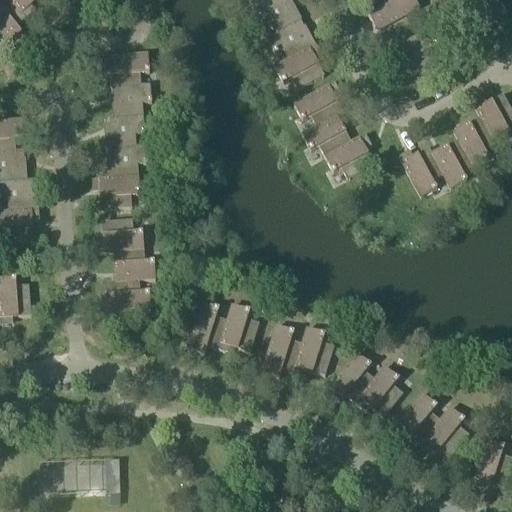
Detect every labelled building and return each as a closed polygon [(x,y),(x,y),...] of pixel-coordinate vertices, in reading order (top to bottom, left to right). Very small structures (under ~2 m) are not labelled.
[(17,30),(26,22),(7,0),(0,0),(0,40),(7,48),(22,36),(17,30)] [(7,0),(26,22),(36,13),(32,9),(42,0),(7,0)] [(289,3),(287,0),(278,0),(267,6),(266,5),(251,13),(260,30),(269,26),(274,35),(275,37),(300,23),(302,23),(291,2),(289,3)] [(376,0),(372,3),(378,13),(368,18),(377,35),(420,11),(413,0),(376,0)] [(499,28),(510,22),(498,0),(470,0),(465,3),(480,31),(496,23),(499,28)] [(284,52),(288,62),(316,48),(305,27),(303,28),(300,23),(275,37),(274,35),(265,39),(274,57),(284,52)] [(430,32),(388,55),(394,65),(400,62),(410,79),(437,64),(431,53),(439,49),(430,32)] [(322,60),(316,48),(288,62),(274,70),(283,87),(292,82),(298,93),(324,79),(316,63),(322,60)] [(148,56),(100,60),(101,80),(110,79),(111,90),(140,88),(140,76),(149,75),(148,56)] [(111,90),(113,120),(143,117),(142,106),(151,105),(150,87),(140,88),(111,90)] [(318,130),(337,120),(343,117),(334,100),(339,98),(333,87),(293,108),(302,124),(312,118),(317,128),(318,130)] [(472,106),(479,120),(494,147),(511,138),(507,131),(511,127),(511,113),(503,96),(486,105),(483,100),(472,106)] [(106,151),(136,149),(135,137),(144,136),(143,117),(113,120),(104,120),(106,151)] [(323,159),(351,145),(337,120),(318,130),(317,128),(301,137),(310,154),(318,149),(323,159)] [(494,147),(479,120),(463,129),(462,127),(454,131),(455,133),(453,134),(458,144),(471,170),(488,161),(484,153),(494,147)] [(23,141),(22,123),(0,124),(0,155),(15,154),(14,142),(23,141)] [(351,145),(323,159),(332,176),(341,171),(347,183),(374,169),(365,152),(371,149),(364,137),(351,145)] [(441,150),(431,155),(442,177),(441,178),(449,193),(466,184),(461,175),(471,170),(458,144),(442,152),(441,150)] [(106,151),(108,180),(139,178),(138,167),(147,167),(145,149),(136,149),(106,151)] [(442,177),(431,155),(428,151),(412,159),(409,153),(397,159),(420,201),(437,193),(431,183),(441,178),(442,177)] [(23,153),(15,154),(0,155),(0,185),(28,184),(26,161),(23,161),(23,153)] [(139,178),(108,180),(92,182),(93,194),(99,193),(101,213),(132,210),(131,198),(140,197),(139,178)] [(0,204),(8,204),(8,213),(38,211),(37,190),(35,190),(34,183),(28,184),(0,185),(0,204)] [(38,211),(8,213),(0,213),(0,234),(3,235),(4,244),(33,242),(31,225),(39,224),(38,211)] [(96,258),(112,256),(145,253),(143,234),(133,235),(132,222),(101,225),(103,242),(95,243),(96,258)] [(112,256),(115,286),(139,283),(139,285),(156,283),(154,264),(146,265),(145,253),(112,256)] [(0,280),(0,327),(13,327),(12,320),(31,319),(29,289),(16,290),(15,279),(0,280)] [(139,283),(115,286),(109,286),(111,299),(100,300),(102,319),(151,314),(150,296),(140,296),(139,285),(139,283)] [(207,349),(218,353),(228,323),(216,319),(219,311),(201,305),(186,352),(204,358),(207,349)] [(233,308),(228,323),(218,353),(231,357),(233,351),(250,356),(260,326),(247,322),(250,313),(233,308)] [(282,372),(292,375),(301,346),(292,343),(294,335),(276,329),(261,375),(279,381),(282,372)] [(305,333),(301,346),(292,375),(305,379),(307,373),(325,379),(334,350),(322,346),(324,339),(305,333)] [(348,398),(354,404),(373,383),(364,375),(370,369),(358,357),(325,394),(339,407),(348,398)] [(386,369),(373,383),(354,404),(365,414),(369,410),(382,422),(404,398),(393,388),(399,382),(386,369)] [(422,397),(391,434),(406,447),(412,440),(420,447),(440,423),(431,415),(437,409),(422,397)] [(451,410),(440,423),(420,447),(431,456),(436,450),(449,461),(470,437),(459,427),(464,421),(451,410)] [(504,447),(486,442),(473,490),(485,493),(487,486),(504,491),(511,462),(511,461),(501,458),(504,447)]
